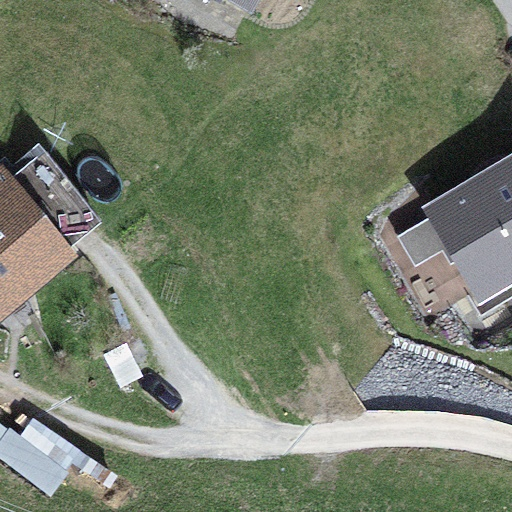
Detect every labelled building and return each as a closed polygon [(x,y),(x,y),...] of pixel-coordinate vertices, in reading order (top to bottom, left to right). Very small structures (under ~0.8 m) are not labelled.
[(231,0),(248,10),(254,0),(253,0),(231,0)] [(0,288),(7,297),(96,225),(43,159),(11,185),(5,177),(0,180),(0,288)] [(511,275),(511,171),(436,216),(463,260),(482,293),(471,300),(481,317),(503,304),(493,287),(511,275)] [(436,216),(398,239),(416,269),(443,253),(451,267),(463,260),(436,216)] [(511,275),(493,287),(503,304),(511,299),(511,275)] [(0,301),(0,320),(15,308),(7,297),(0,301)] [(29,427),(15,463),(67,484),(78,457),(67,452),(71,444),(29,427)]
